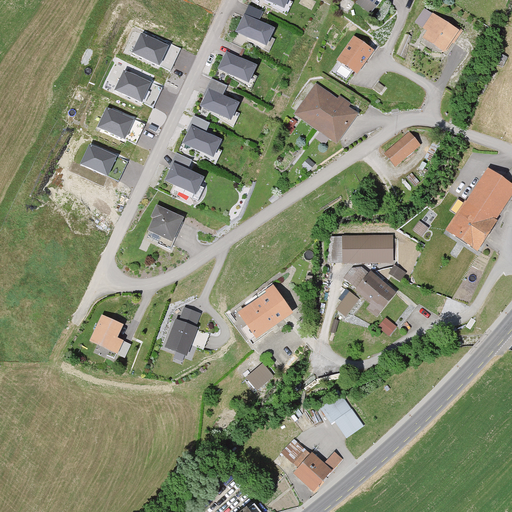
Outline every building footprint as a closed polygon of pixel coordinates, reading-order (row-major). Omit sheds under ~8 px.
[(359,0),(355,6),(370,17),(377,8),(374,6),(378,0),(359,0)] [(273,26),(245,14),(238,29),(266,41),(273,26)] [(424,40),(446,54),(460,32),(433,15),(423,30),(428,33),(424,40)] [(167,45),(141,34),(134,51),(159,62),(167,45)] [(374,53),(354,39),(337,62),(358,76),(374,53)] [(255,63),(227,50),(220,66),(248,79),(255,63)] [(150,81),(124,70),(117,88),(142,99),(150,81)] [(294,114),(337,145),(358,116),(348,109),(351,105),(340,97),(338,100),(316,84),(294,114)] [(238,101),(209,88),(202,104),(231,116),(238,101)] [(132,118),(107,107),(99,124),(125,136),(132,118)] [(220,138),(191,125),(184,140),(213,153),(220,138)] [(419,147),(408,133),(384,154),(395,167),(419,147)] [(115,155),(90,144),(82,161),(108,172),(115,155)] [(202,174),(174,161),(167,177),(195,190),(202,174)] [(511,197),(511,184),(488,169),(444,232),(476,254),(498,222),(496,221),(511,197)] [(150,219),(153,220),(148,231),(173,242),(183,219),(156,206),(150,219)] [(332,265),(393,264),(393,237),(331,238),(332,265)] [(377,318),(396,295),(371,274),(369,276),(357,266),(344,281),(372,304),(367,310),(377,318)] [(293,315),(273,287),(265,292),(267,295),(238,314),(251,334),(253,333),(257,339),(293,315)] [(360,302),(350,294),(337,311),(346,318),(360,302)] [(199,315),(184,310),(179,322),(175,321),(165,348),(187,356),(197,329),(194,328),(199,315)] [(124,342),(118,339),(123,327),(102,317),(90,343),(118,356),(124,342)] [(387,317),(379,327),(390,335),(398,326),(387,317)] [(273,376),(262,363),(245,377),(256,391),(273,376)] [(338,389),(318,404),(346,440),(366,425),(338,389)] [(342,462),(334,455),(324,465),(312,454),(293,475),(314,494),(342,462)]
